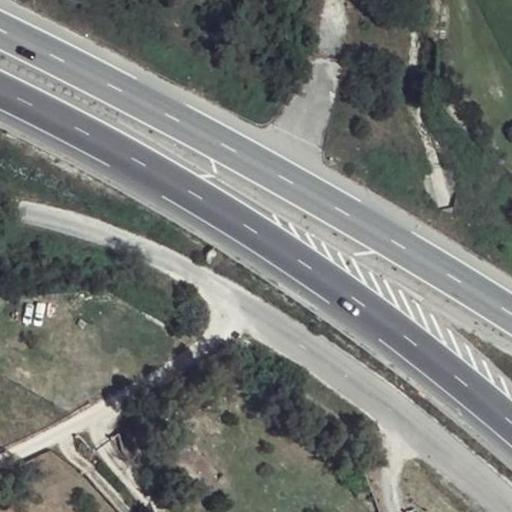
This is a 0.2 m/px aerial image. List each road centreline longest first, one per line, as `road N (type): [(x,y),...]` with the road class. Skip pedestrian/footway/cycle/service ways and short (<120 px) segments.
road 1 (motorway): [(0,98),(273,243),(511,418)]
road 2 (motorway): [(511,310),(279,172),(0,31)]
road 3 (unclassified): [(250,304),(511,503)]
road 4 (unclassified): [(0,462),(199,350),(250,304)]
road 5 (unclassified): [(0,205),(100,231),(186,266),(250,304)]
